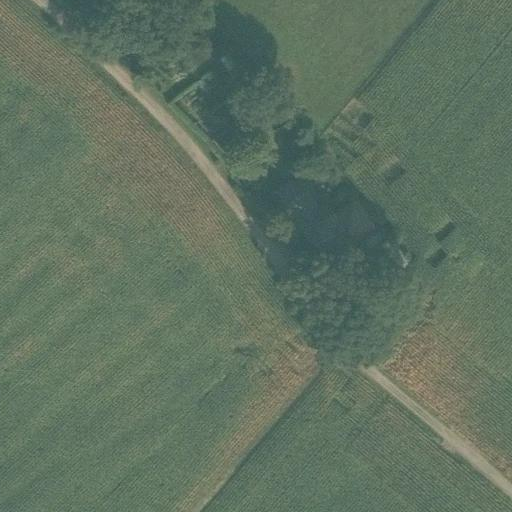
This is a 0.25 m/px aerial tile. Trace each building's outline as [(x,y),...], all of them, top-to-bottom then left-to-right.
[(201,79),(195,84),(201,92),(207,87),(201,79)] [(229,128),(213,142),(224,156),(241,143),(229,128)] [(324,241),(330,251),(343,242),(345,245),(372,228),(355,202),(334,216),(327,206),(315,214),(306,202),(311,198),(298,178),(275,193),(288,213),(291,212),(315,247),(324,241)] [(359,245),(365,254),(379,245),(373,235),(359,245)] [(371,272),(388,286),(408,263),(393,239),(371,253),(378,264),(371,272)]
